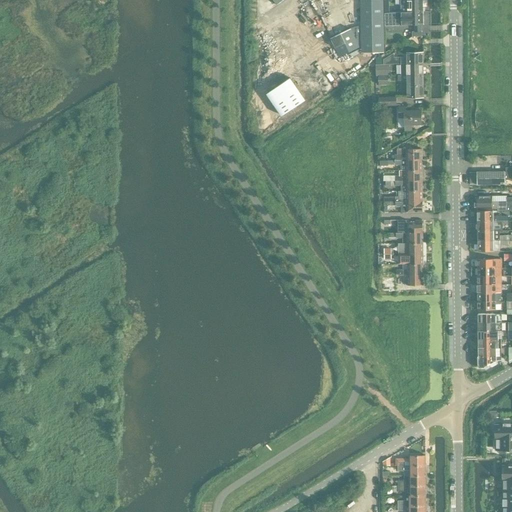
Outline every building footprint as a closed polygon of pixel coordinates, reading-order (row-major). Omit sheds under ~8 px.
[(330,38),(340,58),(360,48),(361,48),(361,53),(384,53),(383,0),(359,0),(360,24),(350,28),(330,38)] [(423,11),(422,0),(401,0),(401,1),(401,2),(401,12),(423,11)] [(511,0),(487,0),(487,9),(511,8),(511,0)] [(511,8),(487,9),(487,23),(511,22),(511,8)] [(423,24),(423,11),(401,12),(385,13),(385,26),(408,25),(408,24),(413,24),(413,25),(423,24)] [(492,47),(477,47),(477,72),(492,72),(492,47)] [(507,47),(492,47),(492,72),(507,72),(507,47)] [(407,64),(423,64),(423,53),(413,53),(406,53),(406,57),(394,57),(394,53),(383,59),(383,65),(376,65),(375,75),(389,75),(389,64),(401,64),(407,64)] [(423,75),(423,64),(407,64),(401,64),(401,75),(423,75)] [(401,75),(398,75),(398,80),(401,80),(407,81),(407,85),(407,86),(424,86),(423,75),(401,75)] [(273,90),(272,90),(271,90),(270,91),(269,91),(269,92),(268,92),(267,93),(267,94),(268,95),(269,96),(269,97),(269,98),(270,98),(271,99),(271,100),(272,101),(272,102),(273,103),(273,104),(274,104),(274,105),(275,105),(275,106),(275,107),(276,108),(277,109),(277,110),(277,111),(277,113),(278,114),(279,115),(279,116),(281,116),(282,116),(283,115),(284,114),(285,114),(285,113),(286,113),(287,112),(288,111),(289,111),(289,110),(290,110),(291,110),(292,108),(293,108),(294,107),(295,107),(296,106),(297,105),(298,105),(299,104),(300,103),(301,103),(302,102),(304,101),(305,100),(305,99),(305,98),(304,98),(304,97),(303,96),(302,95),(302,94),(301,93),(300,92),(299,91),(299,90),(298,90),(298,89),(297,88),(296,87),(296,86),(295,85),(294,84),(294,83),(293,82),(292,81),(292,80),(291,79),(290,78),(289,79),(288,79),(287,79),(287,80),(286,80),(285,81),(284,82),(283,82),(282,84),(281,84),(280,85),(279,85),(279,86),(277,87),(275,88),(274,88),(273,89),(273,90)] [(424,86),(407,86),(407,98),(424,97),(424,86)] [(396,105),(396,97),(380,97),(380,105),(396,105)] [(412,124),(422,124),(421,110),(406,111),(406,107),(399,107),(399,117),(405,117),(406,131),(412,131),(412,124)] [(395,160),(422,160),(422,149),(401,150),(401,155),(395,155),(395,160)] [(422,170),(422,160),(395,160),(395,166),(401,165),(401,171),(422,170)] [(422,181),(422,170),(401,171),(401,176),(383,176),(384,181),(391,180),(391,181),(422,181)] [(477,172),(470,172),(470,184),(504,184),(504,171),(477,172)] [(423,191),(422,181),(391,181),(391,186),(402,186),(402,191),(406,191),(423,191)] [(423,199),(423,191),(406,191),(407,199),(423,199)] [(497,208),(497,210),(506,210),(511,210),(511,201),(506,202),(491,202),(491,196),(477,196),(477,208),(492,208),(497,208)] [(423,212),(423,199),(407,199),(403,199),(403,197),(396,197),(396,202),(384,202),(384,213),(389,213),(389,207),(396,206),(396,207),(407,207),(407,212),(423,212)] [(477,220),(507,220),(507,216),(493,216),(493,210),(477,210),(477,220)] [(477,220),(477,230),(493,229),(493,224),(507,224),(507,220),(477,220)] [(396,228),(396,233),(423,233),(423,222),(407,222),(407,231),(403,231),(403,228),(396,228)] [(477,230),(477,240),(508,239),(510,239),(510,240),(511,239),(511,233),(510,233),(510,235),(499,235),(499,230),(493,230),(493,229),(477,230)] [(423,244),(423,233),(396,233),(389,233),(389,238),(402,238),(403,244),(423,244)] [(499,245),(508,245),(508,239),(477,240),(477,251),(499,250),(499,245)] [(423,254),(423,244),(403,244),(403,249),(396,249),(396,254),(423,254)] [(423,264),(423,254),(396,254),(396,259),(403,259),(407,259),(407,264),(423,264)] [(478,258),(478,268),(499,267),(501,267),(501,258),(478,258)] [(423,275),(423,264),(407,264),(403,264),(403,270),(387,270),(387,274),(397,274),(397,275),(423,275)] [(478,268),(478,276),(500,276),(500,270),(499,270),(499,267),(478,268)] [(423,275),(397,275),(397,280),(403,280),(403,285),(423,285),(423,275)] [(478,276),(478,284),(500,284),(500,276),(478,276)] [(478,284),(478,292),(500,292),(500,284),(478,284)] [(500,304),(500,292),(478,292),(478,309),(495,309),(495,304),(500,304)] [(478,313),(478,322),(501,322),(501,313),(478,313)] [(501,331),(501,322),(478,322),(478,331),(501,331)] [(478,331),(478,339),(500,339),(501,339),(501,331),(478,331)] [(500,347),(500,339),(478,339),(478,347),(500,347)] [(500,356),(500,347),(478,347),(478,356),(500,356)] [(500,356),(478,356),(478,367),(483,367),(496,360),(500,360),(500,356)] [(495,425),(495,437),(511,437),(511,425),(511,424),(503,424),(503,425),(495,425)] [(511,437),(495,437),(495,445),(497,445),(497,450),(509,450),(509,452),(511,451),(511,437)] [(398,460),(398,466),(425,465),(425,455),(410,455),(411,461),(405,461),(405,460),(398,460)] [(503,478),(511,478),(511,464),(509,464),(509,466),(503,466),(503,478)] [(425,476),(425,465),(398,466),(398,471),(405,471),(404,476),(411,476),(425,476)] [(425,486),(425,476),(411,476),(404,476),(404,481),(398,481),(398,491),(405,491),(405,485),(411,486),(425,486)] [(511,478),(503,478),(503,479),(504,479),(504,490),(511,490),(511,478)] [(411,486),(411,496),(425,496),(425,486),(411,486)] [(511,490),(504,490),(504,499),(503,499),(503,502),(511,502),(511,490)] [(425,506),(425,496),(411,496),(405,496),(405,501),(398,501),(398,506),(425,506)] [(511,511),(511,502),(503,502),(503,506),(504,506),(503,511),(511,511)]
